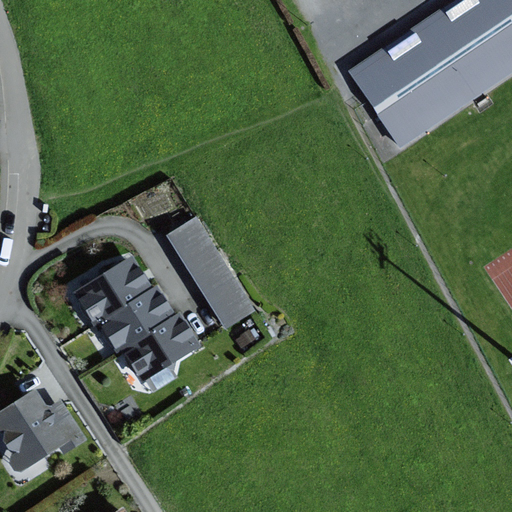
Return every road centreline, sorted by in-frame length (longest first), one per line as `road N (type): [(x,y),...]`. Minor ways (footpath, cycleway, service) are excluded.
road 1 (residential): [(4,292),(149,511)]
road 2 (unclassified): [(0,41),(21,161),(4,292)]
